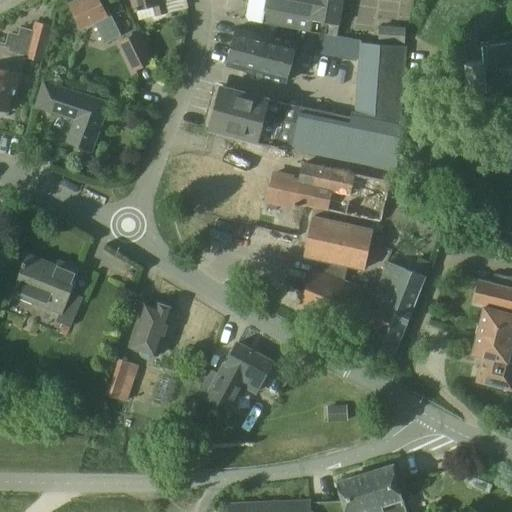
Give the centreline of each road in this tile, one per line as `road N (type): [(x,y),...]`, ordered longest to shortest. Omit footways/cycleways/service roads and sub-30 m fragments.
road 1 (unclassified): [(0,482),(187,482),(322,465),(395,435),(424,412)]
road 2 (unclassified): [(424,412),(127,236)]
road 3 (residential): [(495,443),(424,375),(415,345),(470,183)]
road 4 (residential): [(127,236),(197,42),(200,0)]
road 5 (unclassified): [(127,236),(0,170)]
